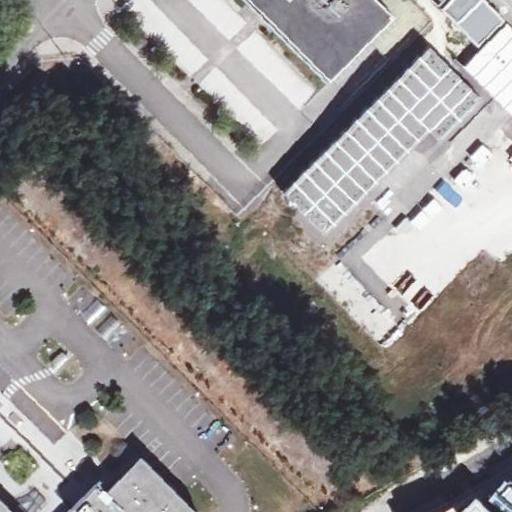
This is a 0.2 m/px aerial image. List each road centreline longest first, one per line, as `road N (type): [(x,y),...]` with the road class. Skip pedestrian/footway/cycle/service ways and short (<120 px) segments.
road 1 (residential): [(0,173),(339,511)]
road 2 (residential): [(511,442),(384,511)]
